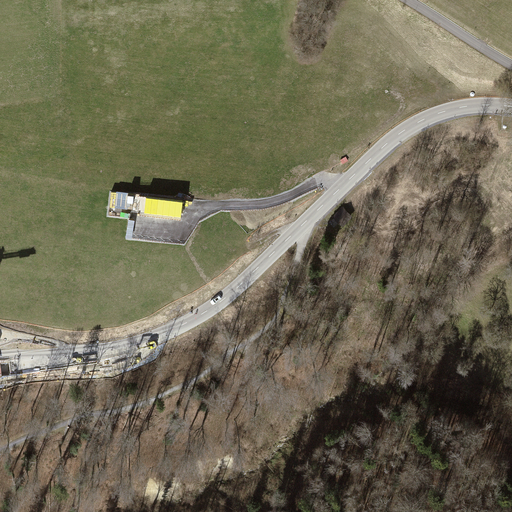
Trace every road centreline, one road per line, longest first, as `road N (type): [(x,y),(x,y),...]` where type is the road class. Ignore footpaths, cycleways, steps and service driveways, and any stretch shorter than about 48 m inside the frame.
road 1 (tertiary): [(306,221),(220,302),(182,325),(119,348),(0,363)]
road 2 (tertiary): [(306,221),(423,119),(460,107),(511,106)]
road 3 (unclassified): [(511,65),(404,0)]
